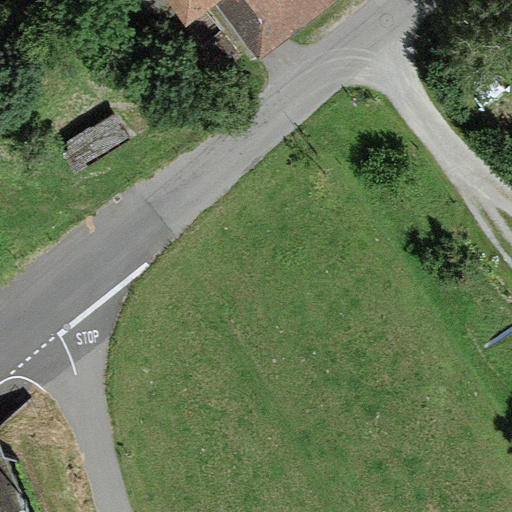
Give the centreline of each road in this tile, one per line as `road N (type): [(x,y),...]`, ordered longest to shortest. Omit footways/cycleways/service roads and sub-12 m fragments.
road 1 (residential): [(404,0),(35,305)]
road 2 (unclassified): [(35,305),(113,511)]
